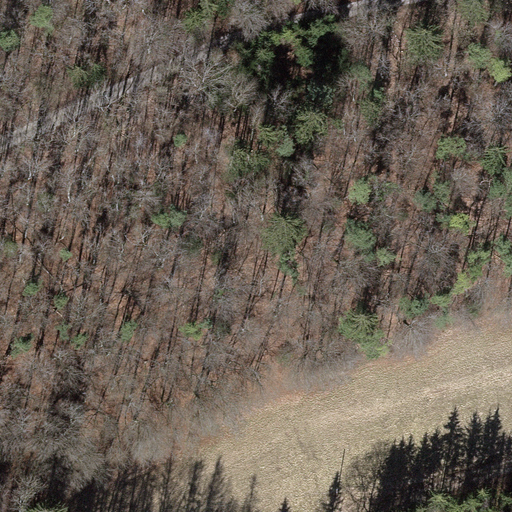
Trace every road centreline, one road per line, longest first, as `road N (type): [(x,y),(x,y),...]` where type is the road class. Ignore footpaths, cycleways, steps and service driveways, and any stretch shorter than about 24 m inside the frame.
road 1 (unclassified): [(368,0),(289,17),(0,139)]
road 2 (track): [(387,511),(511,465)]
